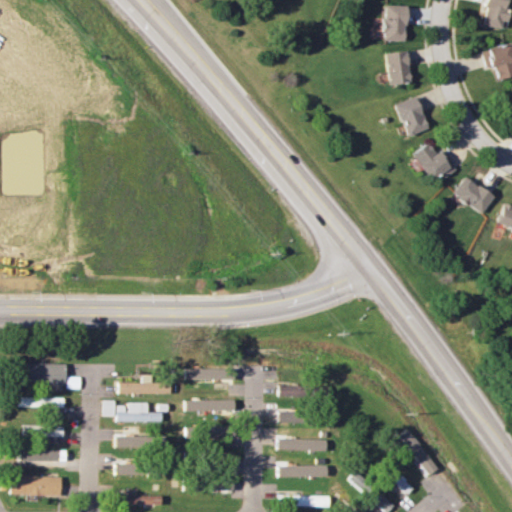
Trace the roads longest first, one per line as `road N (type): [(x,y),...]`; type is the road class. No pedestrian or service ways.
road 1 (primary): [(511,469),(374,270),(127,0)]
road 2 (secondary): [(0,310),(217,311),(298,300),(374,270)]
road 3 (residential): [(443,0),(447,82),(482,142),(511,164)]
road 4 (residential): [(93,511),(93,365)]
road 5 (residential): [(252,511),(253,366)]
